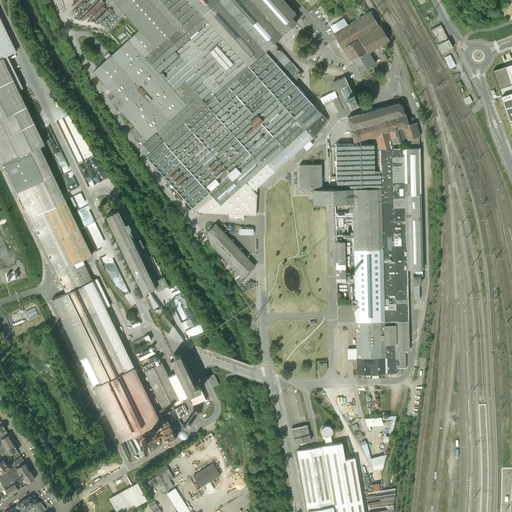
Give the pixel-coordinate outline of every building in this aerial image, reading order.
[(109,20),(113,16),(111,14),(114,11),(103,0),(96,7),(109,20)] [(111,0),(140,32),(154,48),(181,23),(159,0),(111,0)] [(265,51),(293,82),(302,74),(274,43),(296,22),(291,17),(296,13),(284,0),(159,0),(181,23),(154,48),(144,57),(175,91),(185,81),(202,100),(188,113),(191,117),(265,51)] [(369,9),(332,32),(341,47),(358,36),(378,24),(369,9)] [(0,58),(3,57),(19,91),(23,89),(8,56),(16,52),(0,17),(0,58)] [(366,49),(368,52),(369,52),(388,39),(378,24),(358,36),(366,49)] [(440,24),(430,29),(432,33),(431,33),(432,34),(437,43),(448,38),(443,29),(443,27),(442,27),(440,24)] [(154,48),(140,32),(94,73),(115,97),(111,101),(130,122),(146,140),(155,132),(187,104),(175,91),(144,57),(154,48)] [(366,49),(358,36),(341,47),(349,60),(352,58),(366,49)] [(448,38),(437,43),(441,51),(452,46),(448,38)] [(366,49),(352,58),(360,72),(376,63),(369,52),(368,52),(366,49)] [(293,82),(265,51),(191,117),(164,142),(155,132),(146,140),(142,143),(151,153),(147,157),(167,179),(165,180),(169,185),(171,184),(196,212),(229,213),(229,218),(243,219),(244,214),(255,215),(257,194),(253,191),(312,138),(305,128),(321,113),(293,82)] [(455,65),(449,54),(444,57),(450,67),(455,65)] [(0,110),(73,263),(92,255),(40,147),(42,146),(45,144),(19,91),(3,57),(0,58),(0,110)] [(511,62),(493,69),(499,88),(511,83),(511,62)] [(333,82),(336,89),(345,108),(357,103),(344,76),(333,82)] [(185,81),(175,91),(187,104),(155,132),(164,142),(191,117),(188,113),(202,100),(185,81)] [(325,95),(323,96),(320,98),(322,104),(332,99),(338,112),(343,110),(334,91),(328,94),(328,93),(326,94),(326,95),(325,95)] [(511,91),(502,95),(511,125),(511,91)] [(470,95),(465,97),(468,103),(473,100),(470,95)] [(403,115),(400,104),(398,103),(346,118),(353,141),(375,135),(406,126),(407,124),(404,114),(403,115)] [(73,263),(0,110),(0,156),(66,293),(92,281),(85,265),(76,269),(73,263)] [(140,145),(142,143),(146,140),(130,122),(126,125),(131,130),(130,131),(141,142),(139,144),(140,145)] [(419,147),(418,136),(414,122),(407,124),(406,126),(375,135),(379,148),(392,148),(391,144),(405,139),(404,148),(419,147)] [(94,184),(105,180),(89,140),(76,146),(75,145),(70,147),(86,184),(93,181),(94,184)] [(51,145),(68,190),(78,187),(71,170),(69,171),(59,142),(51,145)] [(355,275),(351,275),(351,281),(355,281),(355,301),(351,301),(352,308),(355,308),(356,320),(346,320),(347,348),(356,348),(356,355),(384,355),(384,342),(380,188),(374,188),(373,149),(370,143),(336,144),(337,189),(353,189),(353,203),(355,275)] [(404,148),(407,268),(417,268),(421,268),(422,268),(419,147),(404,148)] [(392,148),(379,148),(380,182),(404,182),(404,148),(392,148)] [(322,189),(321,164),(299,165),(300,190),(312,190),(322,189)] [(380,188),(384,342),(395,342),(396,349),(405,348),(409,348),(407,268),(404,182),(380,182),(380,188)] [(322,189),(312,190),(312,200),(312,204),(325,203),(324,189),(322,189)] [(353,189),(337,189),(329,189),(330,203),(353,203),(353,189)] [(77,210),(83,225),(91,221),(94,220),(90,212),(87,214),(84,207),(77,210)] [(345,207),(335,207),(335,236),(336,265),(346,265),(346,256),(345,207)] [(150,275),(151,274),(149,269),(150,269),(140,249),(137,251),(133,242),(136,241),(132,231),(129,233),(118,211),(106,216),(143,293),(155,288),(156,287),(150,275)] [(207,231),(210,243),(242,277),(255,265),(215,223),(212,226),(210,224),(207,227),(209,229),(207,231)] [(140,239),(136,241),(133,242),(137,251),(140,249),(144,247),(140,239)] [(105,254),(100,258),(109,274),(115,270),(114,268),(105,254)] [(346,265),(336,265),(336,282),(340,282),(340,283),(345,283),(345,266),(349,266),(349,256),(346,256),(346,265)] [(151,274),(150,275),(156,287),(155,288),(157,291),(168,286),(164,277),(155,281),(152,274),(151,274)] [(97,278),(92,281),(66,293),(51,300),(93,386),(133,366),(128,354),(129,354),(127,352),(125,349),(126,349),(125,346),(124,347),(123,344),(124,344),(122,340),(119,335),(114,325),(105,308),(110,305),(97,278)] [(167,288),(171,297),(181,293),(178,284),(167,288)] [(151,340),(148,333),(133,341),(136,347),(151,340)] [(353,355),(353,356),(353,360),(356,360),(357,372),(380,372),(380,375),(385,375),(385,372),(396,371),(396,366),(405,366),(405,348),(396,349),(395,342),(384,342),(384,355),(356,355),(353,355)] [(356,348),(347,348),(347,350),(346,350),(346,354),(347,354),(347,356),(353,356),(353,355),(356,355),(356,348)] [(152,351),(139,357),(140,360),(154,354),(152,351)] [(205,399),(183,353),(171,359),(184,387),(188,395),(193,405),(205,399)] [(153,361),(142,367),(161,407),(179,399),(174,388),(175,388),(173,385),(172,385),(162,362),(155,365),(153,361)] [(133,366),(93,386),(119,441),(160,421),(133,366)] [(213,373),(207,376),(212,387),(218,384),(213,373)] [(172,421),(177,418),(172,409),(167,411),(172,421)] [(395,415),(365,417),(366,425),(383,424),(383,418),(392,418),(389,434),(385,435),(383,440),(386,441),(384,452),(388,451),(395,415)] [(186,430),(186,421),(177,422),(177,430),(186,430)] [(306,425),(292,428),(295,443),(310,439),(306,425)] [(0,447),(4,445),(11,439),(5,429),(0,433),(0,438),(1,439),(0,439),(2,443),(1,443),(0,443),(0,447)] [(5,455),(7,457),(18,450),(11,439),(4,445),(0,447),(0,454),(3,452),(5,455)] [(334,443),(297,450),(307,511),(364,511),(354,456),(345,458),(342,442),(334,443)] [(13,467),(24,460),(21,456),(14,461),(11,465),(13,467)] [(0,462),(0,473),(0,474),(10,467),(8,463),(6,464),(3,460),(0,462)] [(100,465),(102,471),(112,467),(110,461),(100,465)] [(25,463),(20,465),(16,468),(18,472),(12,476),(12,477),(9,478),(6,472),(0,476),(0,481),(2,484),(4,488),(8,485),(13,482),(30,471),(25,462),(24,463),(25,463)] [(200,487),(220,475),(214,463),(193,474),(200,487)] [(166,465),(154,471),(157,476),(148,481),(152,488),(159,485),(161,487),(163,485),(166,490),(173,486),(170,479),(173,477),(166,465)] [(35,479),(30,471),(13,482),(16,486),(19,483),(22,487),(35,479)] [(8,485),(13,493),(22,487),(19,483),(16,486),(13,482),(8,485)] [(137,483),(109,499),(116,511),(124,511),(147,500),(137,483)] [(8,496),(13,493),(8,485),(4,488),(2,484),(0,485),(0,491),(2,491),(4,490),(8,496)] [(190,511),(176,487),(167,492),(178,511),(190,511)] [(17,504),(22,511),(23,511),(33,506),(36,511),(37,510),(38,511),(40,511),(44,510),(37,499),(35,500),(35,499),(35,498),(35,497),(34,496),(33,495),(32,495),(17,504)]
